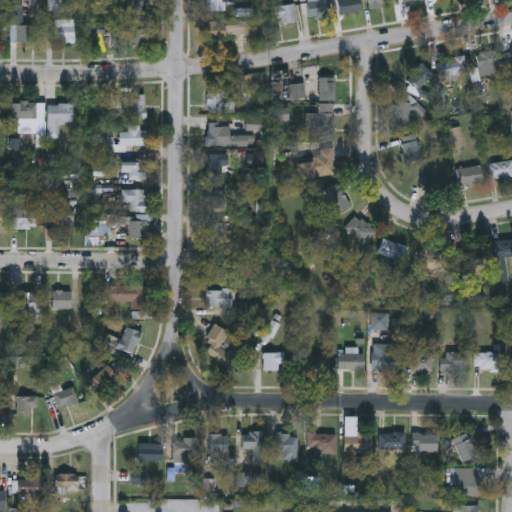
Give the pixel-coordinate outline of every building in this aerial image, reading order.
[(128,21),(131,0),(147,0),(143,23),(128,21)] [(226,11),(207,11),(207,0),(232,0),(232,4),(226,4),(226,11)] [(329,0),(330,17),(309,18),(308,0),(329,0)] [(339,14),(337,0),(360,0),(362,11),(339,14)] [(386,0),(388,6),(369,9),(367,0),(386,0)] [(405,0),(407,9),(423,6),(422,0),(405,0)] [(298,21),(279,25),(276,7),(294,4),(298,21)] [(74,19),(74,42),(54,42),(54,19),(74,19)] [(253,21),(253,36),(205,36),(205,21),(253,21)] [(46,25),(46,43),(10,43),(10,25),(46,25)] [(146,29),(146,45),(124,45),(124,28),(146,29)] [(502,71),(479,73),(477,52),(500,50),(502,71)] [(440,61),(464,56),(467,73),(443,78),(440,61)] [(416,91),(405,79),(422,63),(433,75),(416,91)] [(335,77),(335,100),(319,100),(319,77),(335,77)] [(230,112),(207,112),(207,89),(230,89),(230,112)] [(130,117),(130,94),(145,94),(145,117),(130,117)] [(44,102),(43,139),(36,139),(36,122),(11,121),(11,101),(44,102)] [(410,126),(393,126),(393,102),(410,102),(410,126)] [(47,138),(46,103),(72,103),(73,121),(59,121),(59,138),(47,138)] [(306,113),(317,113),(317,104),(335,104),(335,130),(306,130),(306,113)] [(230,124),(230,135),(247,135),(247,146),(207,146),(207,124),(230,124)] [(126,131),(126,127),(147,127),(147,144),(119,144),(119,131),(126,131)] [(402,136),(418,135),(419,161),(402,161),(402,136)] [(335,176),(303,178),(301,162),(316,161),(315,148),(333,147),(335,176)] [(205,176),(205,155),(227,155),(227,176),(205,176)] [(120,158),(144,158),(144,179),(128,179),(128,172),(120,172),(120,158)] [(511,177),(488,179),(487,163),(511,161),(511,177)] [(456,168),(482,167),(483,184),(456,185),(456,168)] [(351,206),(334,215),(324,195),(341,187),(351,206)] [(121,189),(145,189),(145,211),(129,211),(129,201),(121,201),(121,189)] [(207,208),(207,190),(224,190),(224,208),(207,208)] [(36,227),(11,227),(11,209),(36,209),(36,227)] [(73,210),(73,229),(53,229),(53,210),(73,210)] [(345,227),(356,214),(375,231),(363,244),(345,227)] [(124,219),(145,219),(145,238),(124,238),(124,219)] [(113,220),(113,244),(87,244),(87,220),(113,220)] [(207,243),(207,221),(223,221),(223,243),(207,243)] [(378,253),(383,238),(408,247),(403,262),(378,253)] [(511,256),(494,259),(491,243),(511,239),(511,256)] [(458,266),(457,248),(483,248),(484,265),(458,266)] [(421,272),(421,253),(444,253),(444,272),(421,272)] [(146,285),(146,309),(130,309),(130,301),(97,301),(97,285),(146,285)] [(207,307),(207,289),(232,289),(232,307),(207,307)] [(70,308),(51,308),(51,290),(70,290),(70,308)] [(17,310),(17,291),(41,291),(41,310),(17,310)] [(263,338),(273,321),(279,325),(269,341),(263,338)] [(229,331),(221,347),(230,351),(237,337),(246,341),(235,368),(200,352),(213,324),(229,331)] [(129,355),(115,346),(128,325),(142,333),(129,355)] [(372,344),(399,344),(399,370),(372,370),(372,344)] [(284,352),(284,370),(264,370),(264,352),(284,352)] [(338,369),(338,352),(364,352),(364,369),(338,369)] [(467,352),(467,370),(442,370),(442,352),(467,352)] [(500,370),(475,370),(475,352),(500,352),(500,370)] [(407,370),(407,353),(432,353),(432,370),(407,370)] [(305,370),(305,354),(330,354),(330,370),(305,370)] [(122,379),(110,391),(95,375),(107,364),(122,379)] [(54,391),(74,386),(78,402),(57,407),(54,391)] [(37,395),(37,414),(16,414),(16,395),(37,395)] [(253,448),(243,448),(243,430),(264,430),(264,462),(253,462),(253,448)] [(478,455),(462,461),(452,437),(468,431),(478,455)] [(298,432),(298,460),(275,460),(275,432),(298,432)] [(336,432),(336,452),(307,452),(307,432),(336,432)] [(405,449),(379,449),(379,432),(405,432),(405,449)] [(210,461),(210,433),(229,433),(229,461),(210,461)] [(371,433),(371,454),(345,454),(345,433),(371,433)] [(437,450),(418,450),(418,433),(437,433),(437,450)] [(188,454),(188,462),(173,462),(173,438),(196,438),(196,454),(188,454)] [(162,444),(162,460),(139,460),(139,444),(162,444)] [(481,495),(453,495),(453,468),(476,468),(476,475),(481,475),(481,495)] [(131,483),(131,470),(146,470),(146,483),(131,483)] [(56,472),(77,472),(77,493),(56,493),(56,472)] [(44,493),(16,493),(16,475),(44,475),(44,493)]
